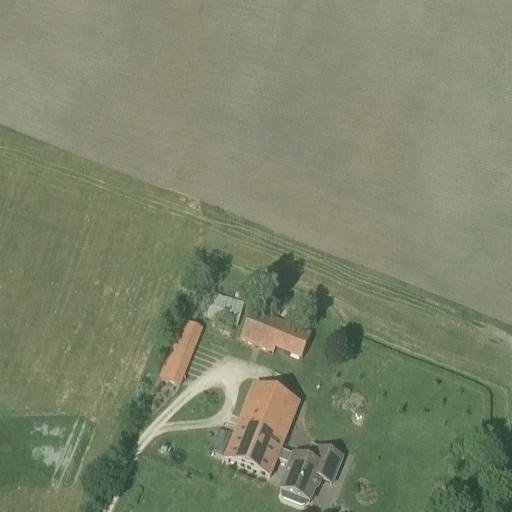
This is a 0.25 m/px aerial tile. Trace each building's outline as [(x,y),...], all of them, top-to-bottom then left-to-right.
[(237,329),(243,305),(195,290),(191,303),(209,308),(205,321),(237,329)] [(251,311),(239,344),(273,357),(286,323),(251,311)] [(177,334),(198,342),(202,331),(181,323),(177,334)] [(180,389),(185,378),(164,370),(159,381),(180,389)] [(276,462),(280,453),(298,406),(253,388),(223,463),(269,481),(276,462)] [(280,453),(276,462),(288,467),(278,494),(281,495),(280,498),(281,502),(301,510),(305,508),(306,505),(310,506),(315,492),(317,493),(321,484),(331,488),(342,461),(316,451),(311,465),(280,453)]
